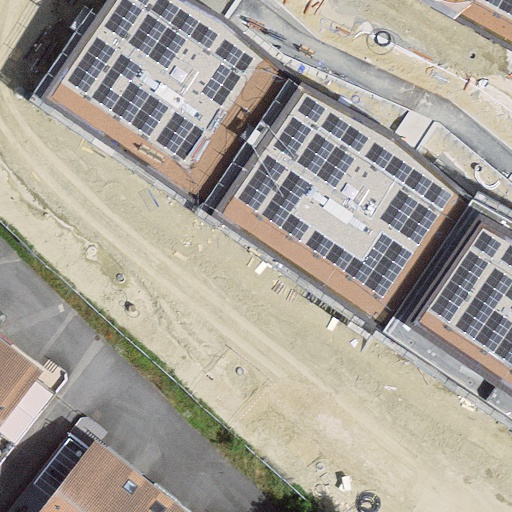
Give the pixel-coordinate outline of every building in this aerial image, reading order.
[(234,25),(192,0),(104,0),(32,100),(511,416),(511,217),(473,198),(406,146),(282,73),(234,25)] [(511,0),(432,0),(511,40),(511,0)] [(0,429),(42,375),(0,342),(0,429)] [(134,511),(155,487),(97,442),(88,453),(70,439),(35,485),(53,498),(41,511),(134,511)] [(185,511),(155,487),(134,511),(185,511)]
